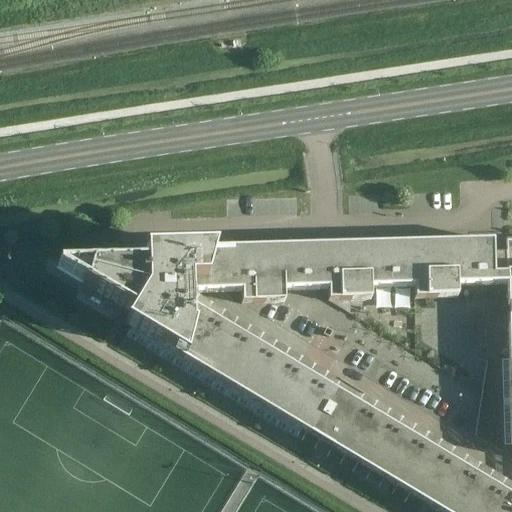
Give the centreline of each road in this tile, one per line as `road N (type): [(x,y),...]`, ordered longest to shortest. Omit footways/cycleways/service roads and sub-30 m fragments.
road 1 (secondary): [(0,171),(312,121)]
road 2 (residential): [(511,477),(272,331)]
road 3 (secondary): [(312,121),(511,92)]
